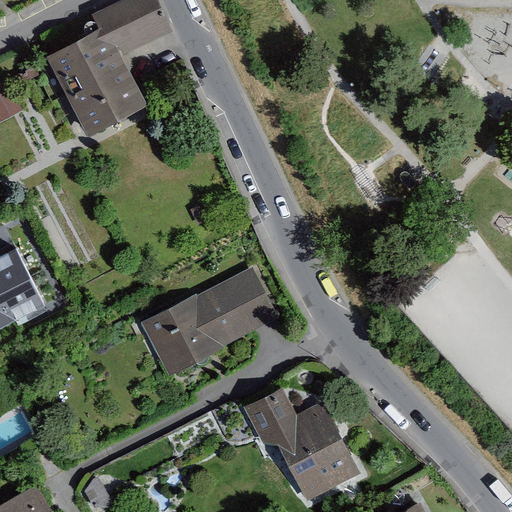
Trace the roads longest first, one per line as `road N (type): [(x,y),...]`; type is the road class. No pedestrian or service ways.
road 1 (unclassified): [(179,0),(307,278),(343,330)]
road 2 (residential): [(343,330),(52,486)]
road 3 (unclassified): [(343,330),(503,511)]
